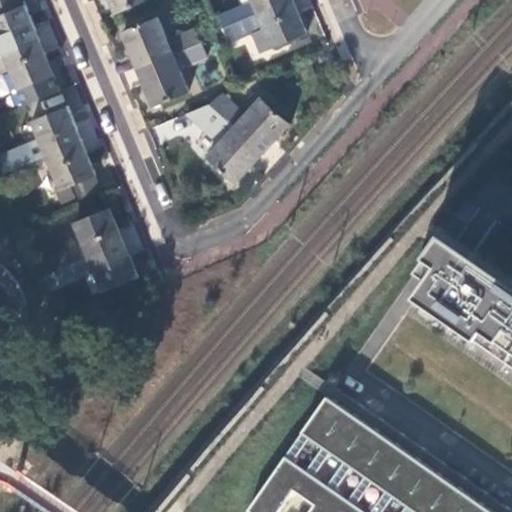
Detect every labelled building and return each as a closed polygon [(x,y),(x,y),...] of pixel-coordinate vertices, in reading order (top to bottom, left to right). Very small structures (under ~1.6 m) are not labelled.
[(0,0),(0,55),(38,39),(21,0),(0,0)] [(148,0),(109,0),(115,14),(149,0),(148,0)] [(225,28),(291,0),(252,0),(254,3),(221,17),(225,28)] [(307,35),(293,0),(291,0),(225,28),(232,44),(254,36),(261,53),(307,35)] [(122,32),(137,69),(207,41),(209,40),(203,25),(166,40),(156,17),(122,32)] [(44,50),(57,45),(47,19),(34,24),(44,50)] [(60,91),(38,39),(0,55),(0,73),(9,70),(25,105),(60,91)] [(207,41),(137,69),(153,106),(187,92),(178,69),(213,55),(207,41)] [(211,107),(262,154),(288,125),(270,109),(260,99),(243,117),(221,96),(211,107)] [(209,105),(193,112),(222,140),(207,157),(235,183),(262,154),(211,107),(209,105)] [(46,157),(81,142),(67,108),(32,122),(40,142),(0,158),(0,171),(1,175),(46,157)] [(95,177),(81,142),(46,157),(60,192),(95,177)] [(57,271),(123,243),(109,209),(74,224),(82,243),(51,257),(57,271)] [(473,249),(445,230),(416,271),(423,277),(429,281),(419,294),(416,299),(511,366),(511,276),(482,255),(473,249)] [(137,277),(123,243),(57,271),(44,276),(50,291),(95,273),(102,291),(137,277)] [(493,511),(327,397),(250,508),(255,511),(281,511),(297,490),(315,503),(308,511),(493,511)]
